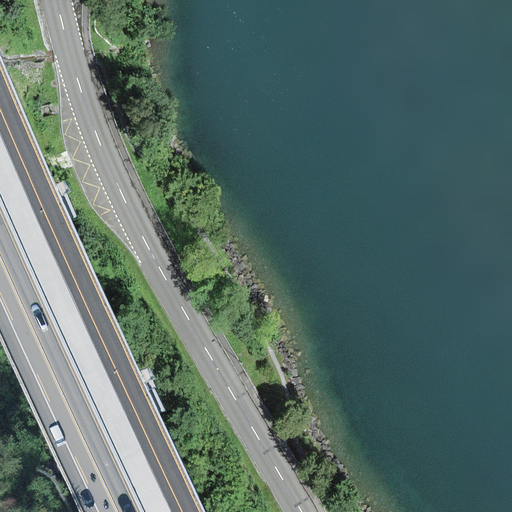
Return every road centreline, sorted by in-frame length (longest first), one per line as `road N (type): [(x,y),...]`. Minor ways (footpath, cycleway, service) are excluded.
road 1 (tertiary): [(56,0),(116,181),(302,511)]
road 2 (motorway): [(169,511),(0,130)]
road 3 (motorway): [(0,257),(116,511)]
